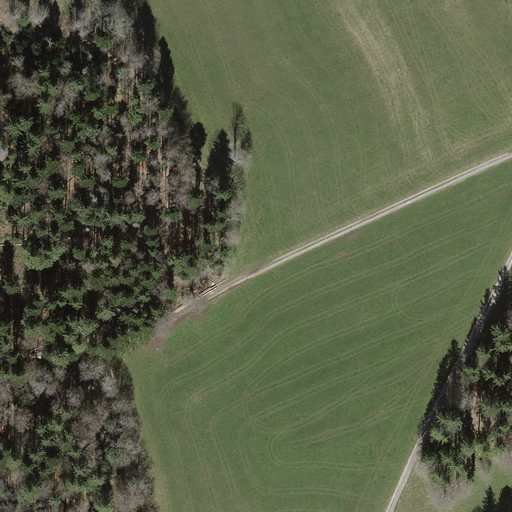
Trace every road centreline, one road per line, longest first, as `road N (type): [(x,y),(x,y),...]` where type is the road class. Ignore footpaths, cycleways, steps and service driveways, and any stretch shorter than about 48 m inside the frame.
road 1 (track): [(0,362),(105,351),(248,274),(511,153)]
road 2 (track): [(511,263),(388,511)]
